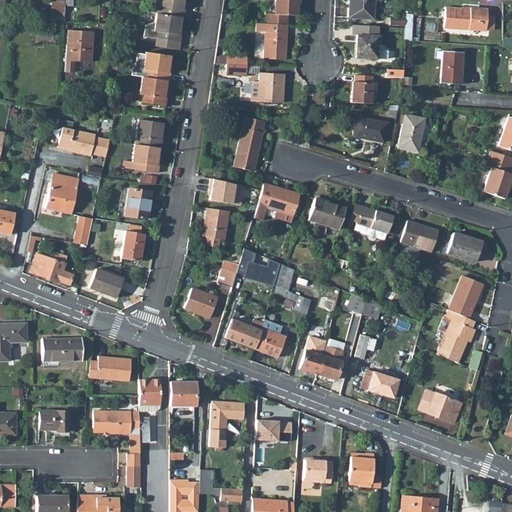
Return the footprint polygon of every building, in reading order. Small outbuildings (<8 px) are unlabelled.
[(148,12),(156,13),(180,17),(183,17),(184,9),(181,9),(182,0),(157,0),(157,6),(149,5),(148,12)] [(267,13),(267,24),(286,25),(287,15),(296,15),(296,0),(274,0),(274,14),(267,13)] [(348,0),(347,18),(372,19),(373,0),(380,1),(380,0),(348,0)] [(50,20),(64,20),(64,3),(56,2),(51,2),(50,20)] [(444,7),(443,28),(485,31),(485,29),(486,15),(487,9),(469,7),(469,9),(469,10),(461,10),(462,8),(444,7)] [(178,34),(180,17),(156,13),(154,22),(144,24),(143,37),(152,38),(156,39),(179,42),(180,34),(178,34)] [(494,15),(486,15),(485,29),(493,30),(494,15)] [(394,17),(394,25),(404,25),(404,18),(394,17)] [(264,32),(263,59),(284,60),(285,49),(283,49),(283,40),(285,40),(286,25),(267,24),(256,23),(256,31),(264,32)] [(356,35),(354,57),(376,59),(377,36),(377,26),(352,25),(352,35),(356,35)] [(92,43),(93,32),(67,30),(64,71),(72,72),(73,60),(84,61),(90,62),(91,51),(90,51),(90,43),(92,43)] [(511,38),(502,38),(502,47),(511,47),(511,38)] [(179,42),(156,39),(155,46),(178,50),(179,42)] [(461,52),(441,50),(441,52),(441,58),(439,83),(458,84),(459,69),(460,69),(461,52)] [(131,75),(141,77),(166,81),(168,81),(170,73),(167,73),(170,56),(156,54),(145,52),(145,54),(136,53),(135,65),(132,68),(131,75)] [(225,56),(225,65),(241,65),(241,56),(225,56)] [(83,73),(84,61),(73,60),(72,72),(83,73)] [(241,65),(225,65),(225,70),(225,74),(245,75),(246,65),(241,65)] [(402,70),(386,69),(386,76),(402,77),(402,70)] [(252,82),(251,100),(282,102),(283,75),(259,73),(258,82),(252,82)] [(354,75),(354,82),(351,82),(350,102),(370,103),(372,76),(354,75)] [(163,98),(166,81),(141,77),(137,101),(165,106),(166,98),(163,98)] [(416,151),(422,119),(403,115),(397,147),(416,151)] [(244,117),(232,167),(252,171),(263,121),(244,117)] [(356,117),(352,136),(382,142),(386,123),(356,117)] [(511,118),(507,117),(498,145),(511,150),(511,118)] [(160,140),(162,123),(137,119),(134,144),(158,148),(161,148),(162,140),(160,140)] [(94,134),(61,127),(57,147),(72,151),(72,152),(90,156),(90,153),(105,157),(108,140),(94,136),(94,134)] [(470,131),(467,140),(472,141),(475,132),(470,131)] [(156,165),(158,148),(134,144),(131,161),(123,160),(122,167),(157,173),(158,165),(156,165)] [(482,191),(504,198),(511,174),(509,173),(511,163),(511,158),(490,151),(485,166),(490,168),(482,191)] [(101,168),(89,165),(87,174),(100,176),(101,168)] [(53,173),(45,208),(70,213),(77,179),(53,173)] [(243,186),(210,178),(208,191),(210,191),(209,200),(240,205),(243,186)] [(263,183),(257,205),(256,204),(252,217),(261,220),(265,207),(276,210),(274,217),(290,222),(299,194),(263,183)] [(128,188),(124,215),(146,219),(150,192),(128,188)] [(313,198),(307,220),(337,229),(344,207),(313,198)] [(361,206),(353,203),(348,220),(356,222),(361,206)] [(356,222),(353,229),(360,232),(360,233),(368,235),(367,237),(368,239),(373,241),(375,240),(376,238),(383,240),(386,233),(392,216),(361,206),(356,222)] [(206,237),(205,245),(217,247),(219,239),(223,239),(227,211),(206,208),(204,219),(206,219),(205,227),(203,227),(202,227),(201,236),(206,237)] [(13,213),(0,209),(0,232),(9,234),(13,213)] [(78,216),(72,243),(86,245),(92,219),(78,216)] [(422,228),(423,225),(406,220),(399,242),(409,245),(420,248),(430,251),(437,230),(429,227),(428,230),(422,228)] [(124,231),(120,258),(139,261),(141,251),(138,251),(139,243),(142,244),(143,234),(124,231)] [(452,232),(446,253),(474,262),(481,242),(452,232)] [(26,252),(31,253),(35,236),(30,236),(26,252)] [(418,254),(420,248),(409,245),(407,251),(418,254)] [(240,257),(238,263),(235,273),(231,287),(229,292),(238,294),(242,278),(245,270),(247,263),(250,262),(252,263),(256,254),(242,248),(240,257)] [(35,253),(29,271),(58,281),(68,284),(72,274),(62,270),(64,264),(64,263),(66,256),(55,252),(52,259),(35,253)] [(221,268),(235,273),(238,263),(240,257),(232,254),(230,262),(224,260),(221,268)] [(337,257),(334,265),(345,269),(348,261),(344,259),(343,260),(337,257)] [(273,285),(279,263),(268,259),(266,266),(252,263),(250,262),(247,263),(245,270),(242,278),(272,286),(273,285)] [(287,291),(293,269),(279,263),(273,285),(287,291)] [(235,273),(221,268),(216,283),(231,287),(235,273)] [(95,269),(88,288),(115,298),(122,279),(95,269)] [(467,318),(482,284),(461,275),(447,310),(448,310),(467,318)] [(310,300),(287,291),(273,285),(272,286),(271,291),(294,301),(292,308),(306,313),(310,300)] [(191,288),(183,308),(209,317),(217,297),(191,288)] [(352,294),(346,308),(361,314),(365,299),(352,294)] [(376,319),(380,305),(373,302),(365,299),(361,314),(376,319)] [(474,321),(467,318),(448,310),(444,317),(450,320),(444,332),(438,346),(459,356),(466,341),(469,342),(474,329),(471,328),(474,321)] [(260,330),(262,323),(235,312),(232,320),(231,319),(224,337),(253,348),(260,330)] [(444,317),(443,316),(437,329),(444,332),(450,320),(444,317)] [(284,336),(278,334),(280,326),(263,320),(262,323),(260,330),(253,348),(277,357),(285,336),(284,336)] [(25,322),(0,323),(0,360),(9,360),(8,342),(26,341),(25,322)] [(308,336),(298,368),(316,374),(322,355),(325,345),(326,341),(308,336)] [(81,360),(81,338),(41,339),(41,361),(81,360)] [(325,345),(328,346),(342,351),(344,344),(327,338),(326,341),(325,345)] [(340,361),(343,351),(342,351),(328,346),(325,345),(322,355),(316,374),(334,379),(340,361)] [(459,356),(438,346),(435,354),(457,362),(459,356)] [(97,356),(97,361),(89,360),(88,378),(128,381),(130,359),(97,356)] [(370,370),(366,369),(360,388),(392,398),(398,379),(375,372),(376,370),(371,368),(370,370)] [(159,408),(159,379),(138,379),(138,411),(156,411),(159,408)] [(194,382),(169,382),(169,406),(194,406),(194,382)] [(453,423),(460,403),(434,392),(426,413),(453,423)] [(242,419),(243,403),(211,401),(208,447),(224,448),(226,418),(242,419)] [(68,431),(68,410),(39,410),(39,429),(56,429),(56,430),(68,431)] [(138,411),(92,411),(92,432),(109,432),(109,433),(129,434),(129,429),(138,429),(138,417),(138,411)] [(0,434),(15,435),(15,413),(0,412),(0,434)] [(511,414),(503,433),(511,436),(511,414)] [(139,442),(149,442),(148,417),(138,417),(138,429),(138,434),(139,442)] [(255,420),(254,440),(290,441),(291,422),(278,422),(278,421),(255,420)] [(139,466),(139,442),(138,434),(129,434),(129,453),(126,453),(126,466),(139,466)] [(349,456),(347,482),(358,482),(358,486),(379,488),(380,479),(370,478),(373,453),(364,453),(364,454),(364,458),(349,456)] [(304,459),(302,480),(330,482),(331,461),(324,461),(324,459),(316,458),(316,460),(304,459)] [(126,479),(139,479),(139,466),(126,466),(126,479)] [(212,470),(199,469),(199,482),(212,483),(212,470)] [(169,480),(168,511),(197,511),(198,493),(199,487),(199,482),(190,482),(190,484),(187,484),(187,480),(169,480)] [(0,506),(14,506),(14,485),(0,484),(0,506)] [(220,501),(241,502),(242,489),(220,488),(220,501)] [(66,511),(66,495),(35,495),(35,511),(66,511)] [(95,495),(84,495),(77,495),(75,511),(117,511),(118,497),(95,497),(95,495)] [(436,511),(437,499),(401,496),(399,511),(436,511)] [(292,511),(293,502),(285,501),(252,498),(251,511),(292,511)] [(511,511),(511,504),(502,503),(501,511),(511,511)]
